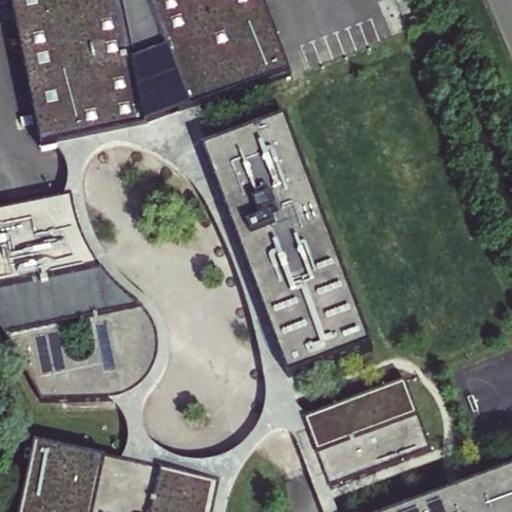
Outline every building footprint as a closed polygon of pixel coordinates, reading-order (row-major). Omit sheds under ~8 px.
[(123,0),(14,0),(44,154),(149,133),(123,0)] [(263,0),(150,0),(193,112),(292,75),(263,0)] [(290,128),(205,156),(289,381),(373,352),(290,128)] [(0,213),(0,329),(2,332),(21,359),(34,382),(43,402),(59,402),(97,402),(120,400),(131,397),(140,392),(150,381),(156,371),(161,356),(161,345),(159,334),(156,326),(150,317),(144,311),(125,296),(107,278),(94,259),(84,240),(75,212),(73,200),(0,213)] [(409,381),(307,419),(333,490),(436,452),(409,381)] [(118,464),(37,447),(22,511),(214,511),(220,486),(118,464)] [(450,497),(407,511),(511,511),(511,475),(462,493),(450,497)]
